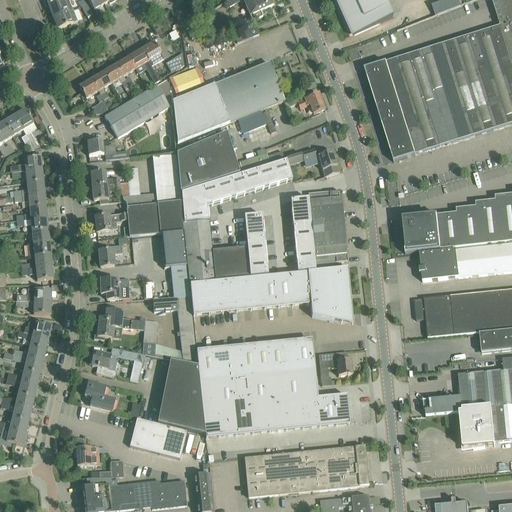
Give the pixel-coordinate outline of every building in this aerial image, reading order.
[(45,0),(43,1),(46,9),(48,8),(68,0),(45,0)] [(68,0),(48,8),(53,19),(73,11),(68,0)] [(104,5),(101,0),(86,0),(94,12),(104,5)] [(230,0),(226,3),(230,8),(242,1),(252,23),(263,18),(260,12),(273,7),(269,0),(230,0)] [(337,0),(354,36),(392,19),(383,0),(337,0)] [(511,0),(491,0),(501,28),(365,71),(394,163),(511,125),(511,0)] [(457,0),(447,0),(429,7),(434,18),(460,8),(457,0)] [(86,5),(81,8),(87,19),(92,16),(86,5)] [(55,31),(57,31),(78,23),(73,11),(73,12),(73,11),(53,19),(54,23),(52,24),(55,31)] [(237,45),(246,42),(254,39),(260,36),(256,27),(242,33),(233,36),(237,45)] [(164,38),(166,44),(180,39),(178,32),(164,38)] [(148,63),(151,68),(164,61),(154,44),(141,52),(148,63)] [(129,59),(135,71),(148,63),(141,52),(135,55),(134,52),(127,56),(129,59)] [(184,68),(182,55),(166,65),(172,74),(184,68)] [(135,71),(129,59),(116,66),(123,78),(135,71)] [(284,103),(269,64),(214,86),(214,87),(172,104),(177,146),(229,125),(230,125),(284,103)] [(111,85),(123,78),(116,66),(104,74),(111,85)] [(155,85),(160,82),(153,70),(148,73),(155,85)] [(104,74),(91,81),(98,93),(111,85),(104,74)] [(125,81),(134,97),(135,96),(129,86),(133,84),(129,78),(125,81)] [(156,87),(123,107),(104,118),(118,140),(171,107),(170,100),(168,80),(156,87)] [(79,89),(85,100),(98,93),(91,81),(79,89)] [(124,90),(130,100),(134,97),(125,81),(120,84),(124,90)] [(313,82),(304,85),(307,92),(316,88),(313,82)] [(100,96),(103,102),(108,99),(104,93),(100,96)] [(325,111),(318,95),(305,100),(303,96),(284,104),(286,110),(297,105),(299,110),(309,107),(313,116),(325,111)] [(98,102),(90,107),(95,115),(102,114),(108,111),(103,102),(100,96),(96,98),(98,102)] [(25,111),(14,117),(23,132),(34,125),(25,111)] [(267,112),(262,114),(271,135),(276,133),(267,112)] [(241,123),(236,125),(242,140),(267,130),(260,114),(240,122),(241,123)] [(14,117),(4,124),(12,138),(23,132),(14,117)] [(12,138),(4,124),(0,125),(0,140),(2,144),(12,138)] [(26,137),(34,151),(35,151),(34,151),(40,148),(36,140),(34,140),(30,134),(26,137)] [(267,157),(266,155),(239,164),(239,166),(237,167),(226,134),(177,155),(180,193),(239,174),(239,175),(180,194),(201,188),(286,161),(285,160),(282,153),(267,157)] [(26,137),(21,139),(29,152),(34,151),(26,137)] [(0,140),(0,152),(4,159),(9,156),(5,149),(2,144),(0,140)] [(97,143),(87,144),(89,158),(105,156),(105,162),(115,161),(129,160),(128,153),(115,154),(115,148),(109,148),(103,149),(102,142),(97,143)] [(9,146),(5,149),(9,156),(14,153),(13,153),(9,146)] [(324,179),(339,174),(332,153),(316,158),(313,151),(285,160),(286,161),(286,162),(292,180),(288,166),(303,161),(303,163),(310,161),(311,166),(320,165),(324,179)] [(156,206),(181,203),(176,156),(152,158),(155,195),(156,206)] [(40,159),(31,160),(24,160),(25,167),(11,169),(11,174),(19,173),(25,173),(42,171),(40,159)] [(286,162),(181,195),(184,225),(208,222),(207,208),(292,181),(292,180),(286,162)] [(140,197),(138,170),(127,171),(129,198),(140,197)] [(42,171),(25,173),(27,185),(43,183),(42,171)] [(92,188),(120,185),(120,180),(113,181),(113,180),(106,181),(105,173),(90,174),(92,188)] [(13,193),(14,199),(44,195),(43,183),(27,185),(27,191),(13,193)] [(92,188),(93,202),(100,202),(100,206),(109,205),(108,201),(110,201),(109,193),(114,193),(114,191),(121,190),(120,185),(92,188)] [(329,194),(308,196),(309,200),(315,267),(336,264),(347,263),(342,213),(344,213),(344,208),(342,208),(340,193),(329,194)] [(44,195),(14,199),(14,204),(22,203),(22,204),(28,203),(29,209),(46,208),(44,195)] [(155,195),(140,197),(129,198),(123,198),(124,209),(126,209),(156,206),(155,195)] [(440,251),(440,252),(511,243),(511,196),(495,198),(496,202),(476,204),(476,209),(456,211),(457,215),(437,217),(437,216),(401,220),(405,255),(440,251)] [(309,200),(290,201),(297,274),(315,272),(316,272),(315,267),(309,200)] [(127,216),(127,222),(129,239),(169,235),(183,234),(183,233),(181,203),(156,206),(126,209),(127,216)] [(30,216),(16,217),(16,223),(25,222),(30,222),(47,220),(46,208),(29,209),(30,216)] [(95,220),(93,221),(94,233),(96,233),(96,234),(106,233),(111,233),(111,232),(116,232),(117,231),(116,225),(121,225),(121,223),(127,222),(127,216),(114,217),(105,218),(95,219),(95,220)] [(262,216),(244,218),(250,278),(268,276),(262,216)] [(48,232),(47,220),(30,222),(32,234),(48,232)] [(208,222),(184,225),(190,283),(190,284),(215,282),(249,279),(246,248),(211,252),(208,222)] [(49,244),(48,232),(32,234),(33,245),(28,246),(49,244)] [(169,235),(161,236),(162,244),(164,264),(164,269),(164,270),(170,269),(187,268),(183,234),(169,235)] [(34,258),(51,256),(49,244),(28,246),(29,258),(34,258)] [(511,245),(430,255),(420,256),(423,283),(459,279),(459,280),(511,274),(511,245)] [(122,248),(104,250),(104,252),(99,253),(100,269),(114,268),(113,256),(122,256),(122,248)] [(52,268),(51,256),(34,258),(35,270),(52,268)] [(30,271),(28,271),(29,277),(36,276),(37,282),(53,281),(52,268),(35,270),(30,271)] [(190,298),(187,268),(170,269),(173,299),(190,298)] [(347,271),(305,275),(308,304),(310,304),(311,318),(334,323),(334,321),(349,324),(347,301),(349,300),(349,295),(346,295),(344,273),(348,273),(347,271)] [(308,304),(305,275),(291,276),(294,306),(306,305),(306,307),(308,306),(308,304)] [(294,306),(291,276),(276,278),(279,307),(294,306)] [(279,307),(276,278),(262,279),(265,309),(279,307)] [(265,309),(262,279),(247,280),(250,310),(265,309)] [(250,310),(247,280),(233,282),(236,312),(250,310)] [(128,281),(100,282),(101,296),(105,296),(106,301),(129,301),(128,281)] [(236,312),(233,282),(219,283),(221,313),(236,312)] [(221,313),(219,283),(204,285),(207,315),(221,313)] [(207,315),(204,285),(190,286),(193,318),(195,318),(195,316),(207,315)] [(20,303),(28,303),(34,304),(50,304),(51,292),(34,291),(27,291),(27,297),(16,297),(16,303),(20,303)] [(428,340),(480,335),(511,331),(511,291),(424,301),(414,302),(416,322),(426,321),(428,340)] [(139,323),(139,332),(144,333),(142,353),(142,356),(143,357),(164,361),(170,362),(198,368),(190,298),(173,299),(153,301),(154,314),(177,312),(181,353),(156,345),(158,324),(145,323),(145,320),(140,320),(139,323)] [(50,317),(50,304),(34,304),(33,316),(50,317)] [(130,331),(131,322),(123,321),(123,314),(107,312),(105,320),(100,320),(98,329),(95,329),(93,341),(103,342),(104,339),(112,340),(113,329),(130,331)] [(43,323),(42,326),(31,323),(28,324),(27,328),(25,329),(24,334),(19,333),(18,333),(32,337),(48,340),(52,325),(43,323)] [(511,331),(480,335),(482,355),(511,352),(511,331)] [(46,352),(48,340),(32,337),(18,333),(17,338),(31,342),(29,348),(46,352)] [(310,344),(310,343),(298,344),(301,374),(315,373),(312,348),(311,348),(310,344)] [(301,374),(298,344),(283,346),(286,376),(301,374)] [(286,376),(283,346),(269,347),(272,377),(286,376)] [(272,377),(269,347),(254,349),(257,378),(272,377)] [(43,364),(46,352),(29,348),(28,355),(14,351),(13,357),(4,354),(4,355),(43,364)] [(257,378),(254,349),(240,350),(243,380),(257,378)] [(110,357),(104,356),(94,354),(93,360),(91,359),(89,366),(92,367),(91,367),(98,369),(96,375),(114,379),(115,373),(117,363),(118,359),(142,364),(143,357),(142,356),(135,355),(136,352),(131,351),(131,354),(112,350),(110,357)] [(243,380),(240,350),(225,351),(228,381),(243,380)] [(228,381),(225,351),(211,353),(214,383),(228,381)] [(214,383),(211,353),(199,354),(198,352),(196,352),(198,368),(200,384),(214,383)] [(3,360),(25,366),(24,372),(40,376),(43,364),(4,355),(3,360)] [(325,370),(331,370),(331,371),(338,370),(339,378),(347,377),(348,377),(352,376),(351,361),(348,361),(334,363),(334,355),(318,356),(320,371),(325,370)] [(426,418),(462,415),(474,414),(474,411),(511,407),(511,359),(502,361),(504,372),(458,377),(460,399),(425,403),(426,418)] [(170,362),(157,427),(205,436),(200,384),(198,368),(170,362)] [(22,378),(16,377),(8,375),(7,381),(15,382),(21,384),(37,388),(40,376),(24,372),(22,378)] [(214,383),(200,384),(205,436),(205,441),(207,440),(207,438),(347,424),(344,399),(347,399),(346,397),(317,400),(315,373),(301,374),(286,376),(272,377),(257,378),(243,380),(228,381),(214,383)] [(37,388),(21,384),(18,396),(34,400),(37,388)] [(84,398),(92,399),(90,408),(112,413),(116,401),(104,398),(106,388),(88,384),(84,398)] [(34,400),(18,396),(15,408),(31,412),(34,400)] [(28,424),(31,412),(15,408),(9,407),(1,404),(0,408),(0,409),(14,413),(12,420),(28,424)] [(495,444),(511,442),(511,407),(474,411),(474,414),(460,415),(462,435),(461,435),(461,440),(463,440),(464,450),(473,449),(473,451),(485,449),(485,448),(494,447),(494,448),(495,448),(495,444)] [(10,426),(0,423),(0,428),(4,430),(9,431),(9,432),(25,436),(28,424),(12,420),(10,426)] [(186,436),(155,428),(139,424),(133,449),(149,453),(180,460),(186,436)] [(9,432),(9,434),(6,444),(22,448),(25,436),(9,432)] [(77,468),(87,467),(99,467),(98,449),(84,450),(84,441),(79,440),(76,440),(77,468)] [(244,460),(248,500),(360,489),(360,488),(369,487),(365,448),(244,460)] [(111,478),(116,477),(123,477),(122,460),(109,462),(110,472),(111,478)] [(213,511),(209,475),(192,477),(195,511),(213,511)] [(186,508),(184,483),(160,485),(159,481),(117,485),(116,477),(111,478),(99,479),(86,480),(87,488),(82,488),(84,511),(126,511),(151,509),(152,511),(186,508)] [(342,500),(319,503),(320,511),(337,511),(338,509),(349,508),(349,511),(371,511),(371,506),(368,506),(367,498),(342,500)] [(441,511),(511,511),(511,507),(499,509),(499,511),(468,511),(467,505),(456,507),(456,501),(451,502),(452,506),(441,507),(441,511)]
